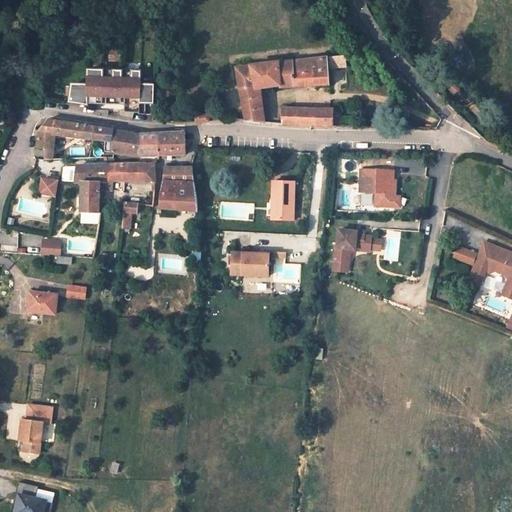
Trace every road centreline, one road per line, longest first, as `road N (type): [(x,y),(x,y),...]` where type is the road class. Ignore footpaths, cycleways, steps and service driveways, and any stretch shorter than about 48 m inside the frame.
road 1 (residential): [(449,138),(45,115),(27,124),(0,198)]
road 2 (residential): [(354,0),(378,41),(472,144)]
road 3 (track): [(511,123),(492,118),(411,39),(393,0)]
road 4 (residential): [(449,138),(418,297)]
